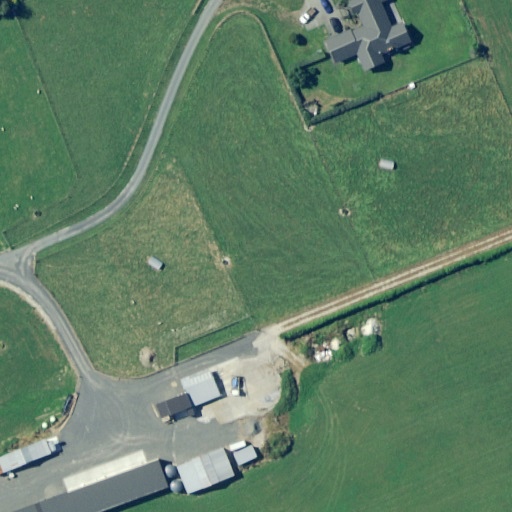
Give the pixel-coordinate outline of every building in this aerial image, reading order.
[(346,0),(357,27),(323,40),(332,64),(354,55),(361,72),(382,64),(379,55),(408,44),(401,24),(390,29),(380,2),(385,0),(346,0)] [(248,385),(237,358),(179,380),(185,394),(165,402),(170,416),(248,385)] [(0,474),(61,450),(55,436),(0,458),(0,474)] [(256,457),(251,446),(233,456),(238,467),(256,457)] [(233,477),(223,449),(176,468),(187,495),(233,477)] [(103,511),(166,492),(157,463),(9,511),(103,511)]
